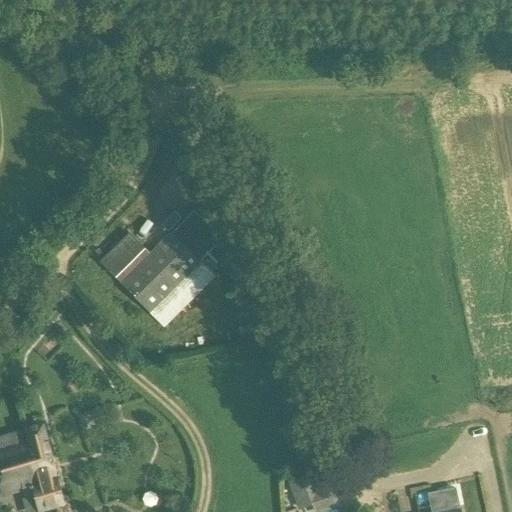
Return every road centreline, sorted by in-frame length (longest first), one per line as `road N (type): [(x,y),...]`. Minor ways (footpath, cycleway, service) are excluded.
road 1 (track): [(170,127),(222,164),(350,484),(422,477),(451,462),(481,425),(511,420)]
road 2 (unclassified): [(136,197),(170,127),(145,82),(57,17)]
road 3 (track): [(0,312),(136,197)]
